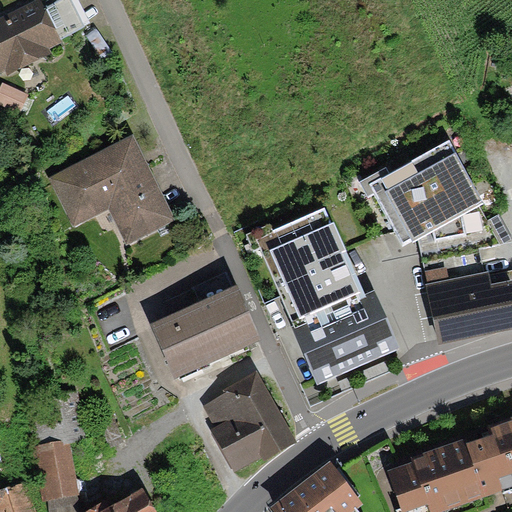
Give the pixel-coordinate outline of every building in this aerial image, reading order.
[(29,9),(0,23),(0,75),(50,51),(48,46),(82,29),(68,0),(65,0),(32,16),(29,9)] [(22,100),(0,89),(0,109),(14,116),(22,100)] [(174,223),(134,143),(49,186),(72,230),(108,212),(126,247),(174,223)] [(482,211),(452,156),(375,198),(405,252),(482,211)] [(273,227),(248,239),(255,255),(261,252),(322,391),(402,356),(375,296),(366,300),(328,213),(276,235),(273,227)] [(427,285),(437,337),(511,322),(511,308),(506,280),(481,285),(478,275),(427,285)] [(235,296),(152,333),(175,384),(258,347),(235,296)] [(294,442),(253,371),(198,403),(215,433),(211,436),(231,470),(259,454),(262,460),(294,442)] [(26,402),(34,451),(43,503),(80,496),(71,445),(87,442),(78,393),(26,402)] [(484,498),(511,487),(511,419),(491,427),(493,434),(465,444),(484,498)] [(442,511),(484,498),(465,444),(463,439),(423,454),(424,458),(388,471),(402,508),(396,510),(396,511),(442,511)] [(331,462),(271,509),(273,511),(358,511),(356,509),(364,503),(331,462)] [(93,511),(151,511),(140,492),(127,499),(124,494),(93,511)] [(0,500),(0,511),(34,511),(31,495),(0,500)]
